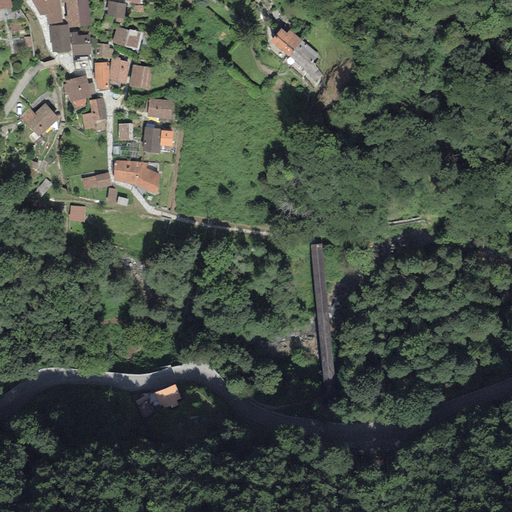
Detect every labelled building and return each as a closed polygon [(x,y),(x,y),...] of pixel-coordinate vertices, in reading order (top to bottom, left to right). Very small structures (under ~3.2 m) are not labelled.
[(0,0),(0,11),(11,9),(8,0),(0,0)] [(59,0),(34,0),(46,15),(49,25),(63,24),(59,0)] [(71,29),(92,26),(89,0),(60,0),(63,24),(70,24),(71,29)] [(107,19),(126,20),(127,4),(108,3),(107,19)] [(138,50),(143,35),(116,26),(111,42),(138,50)] [(66,28),(50,30),(53,54),(69,52),(66,28)] [(286,37),(282,33),(272,44),(305,72),(317,57),(289,33),(286,37)] [(72,58),(91,57),(90,38),(71,39),(72,53),(72,58)] [(96,45),(95,58),(112,59),(112,50),(108,49),(108,45),(96,45)] [(110,80),(125,85),(128,65),(119,63),(119,60),(112,60),(110,80)] [(108,64),(95,65),(96,83),(97,83),(97,91),(109,90),(108,64)] [(150,69),(134,66),(131,86),(147,88),(150,69)] [(85,78),(66,83),(72,102),(76,101),(78,107),(84,105),(83,101),(91,98),(90,96),(94,94),(91,84),(87,86),(85,78)] [(174,100),(151,96),(148,115),(172,118),(174,100)] [(101,101),(90,103),(92,113),(83,115),(85,129),(96,127),(95,122),(105,120),(101,101)] [(46,136),(61,118),(46,104),(37,114),(29,107),(20,118),(34,131),(37,128),(46,136)] [(131,124),(120,125),(120,140),(132,139),(131,124)] [(161,128),(147,127),(145,150),(159,152),(161,128)] [(174,149),(176,131),(164,130),(162,147),(174,149)] [(148,162),(118,162),(117,180),(136,183),(158,195),(160,175),(146,168),(148,162)] [(83,192),(111,184),(108,172),(80,180),(83,192)] [(70,222),(86,222),(86,208),(71,208),(70,222)] [(175,383),(152,391),(160,413),(179,406),(176,399),(181,398),(175,383)]
